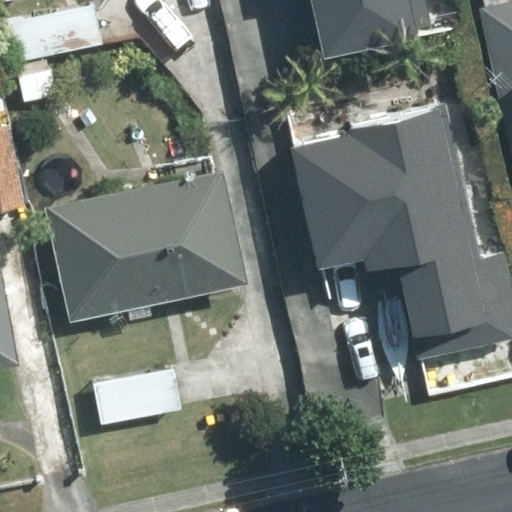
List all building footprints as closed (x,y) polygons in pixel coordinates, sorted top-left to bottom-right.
[(314,0),(323,40),(430,18),(426,0),(314,0)] [(511,0),(485,0),(511,114),(511,0)] [(99,2),(11,18),(24,94),(62,87),(56,50),(105,42),(99,2)] [(484,257),(450,100),(396,112),(403,139),(364,149),(368,167),(308,180),(322,247),(371,236),(380,276),(428,265),(444,338),(511,323),(511,277),(507,252),(484,257)] [(226,164),(53,201),(77,311),(251,274),(226,164)] [(0,355),(4,355),(23,351),(0,232),(0,355)] [(511,365),(511,344),(492,348),(495,368),(511,365)] [(175,364),(95,379),(103,418),(182,403),(175,364)]
